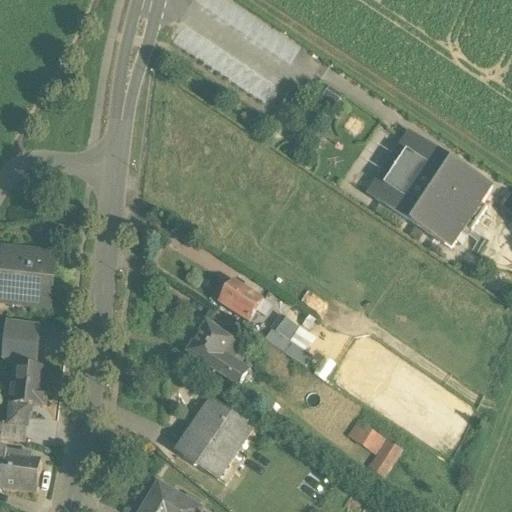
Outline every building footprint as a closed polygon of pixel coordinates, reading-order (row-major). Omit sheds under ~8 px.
[(341,99),(329,91),(322,103),(333,111),(341,99)] [(432,151),(416,140),(412,147),(405,142),(373,191),(380,195),(375,202),(406,223),(407,222),(412,226),(452,165),(432,152),(432,151)] [(493,191),(453,165),(452,165),(412,226),(452,253),(462,237),(467,241),(488,210),(482,207),(493,191)] [(55,260),(3,254),(0,285),(0,288),(21,291),(51,294),(55,260)] [(264,303),(234,284),(228,294),(225,292),(218,303),(221,304),(220,307),(249,326),(264,303)] [(21,291),(0,288),(0,301),(20,304),(21,291)] [(51,294),(21,291),(20,304),(50,307),(51,294)] [(295,328),(283,319),(272,333),(285,342),(295,328)] [(15,369),(37,371),(41,329),(9,324),(5,363),(15,369)] [(232,343),(207,326),(188,355),(197,361),(193,366),(201,372),(205,367),(213,372),(222,360),(222,359),(232,343)] [(312,361),(272,333),(266,344),(306,371),(312,361)] [(248,377),(222,360),(213,372),(239,390),(244,382),(248,377)] [(37,371),(15,369),(11,406),(28,407),(42,409),(42,407),(46,408),(48,394),(44,393),(46,373),(37,371)] [(212,403),(177,455),(226,489),(245,462),(237,457),(254,432),(212,403)] [(28,407),(11,406),(9,426),(26,428),(28,407)] [(9,426),(3,425),(1,439),(25,445),(26,428),(9,426)] [(404,454),(358,425),(348,440),(377,459),(370,470),(386,481),(404,454)] [(25,466),(12,464),(13,460),(7,459),(5,459),(2,483),(1,491),(37,495),(41,463),(26,462),(25,466)] [(202,511),(159,486),(142,511),(202,511)]
